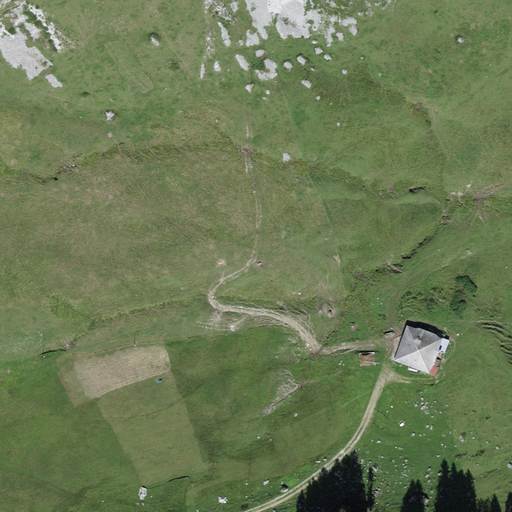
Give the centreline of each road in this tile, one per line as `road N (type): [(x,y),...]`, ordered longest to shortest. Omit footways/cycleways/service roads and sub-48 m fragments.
road 1 (track): [(249,132),(257,209),(251,256),(215,285),(212,300),(281,318),(321,349),(389,341)]
road 2 (track): [(249,511),(307,482),(353,441),(383,376),(389,341)]
